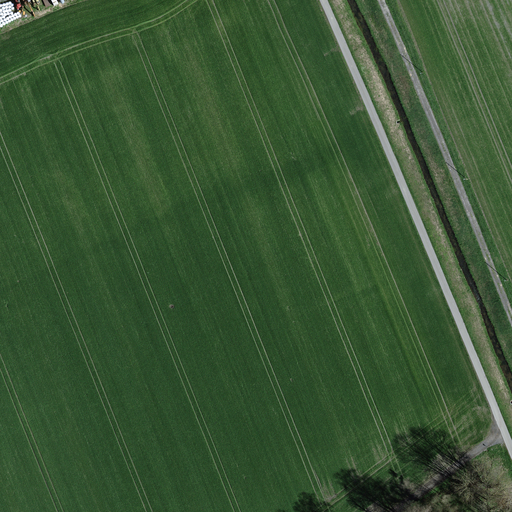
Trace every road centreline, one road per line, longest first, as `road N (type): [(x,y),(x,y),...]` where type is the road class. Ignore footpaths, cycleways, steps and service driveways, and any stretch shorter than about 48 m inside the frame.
road 1 (unclassified): [(323,0),(511,449)]
road 2 (track): [(511,318),(380,0)]
road 3 (track): [(504,430),(396,511)]
